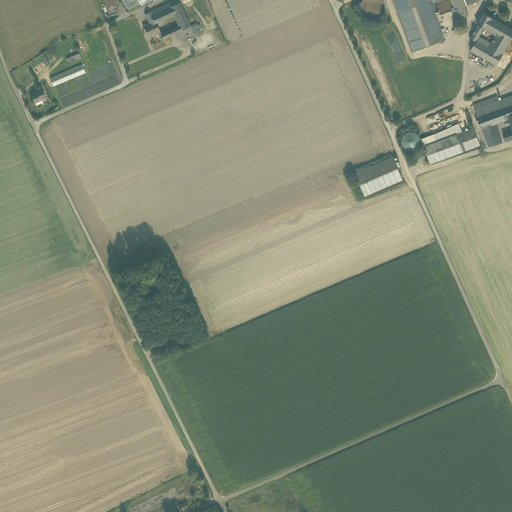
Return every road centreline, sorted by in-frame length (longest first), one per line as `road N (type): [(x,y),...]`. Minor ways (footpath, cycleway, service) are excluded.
road 1 (unclassified): [(330,0),(511,401)]
road 2 (residential): [(32,123),(224,511)]
road 3 (track): [(502,379),(218,501)]
road 4 (unclassified): [(159,0),(106,24),(126,83),(32,123)]
